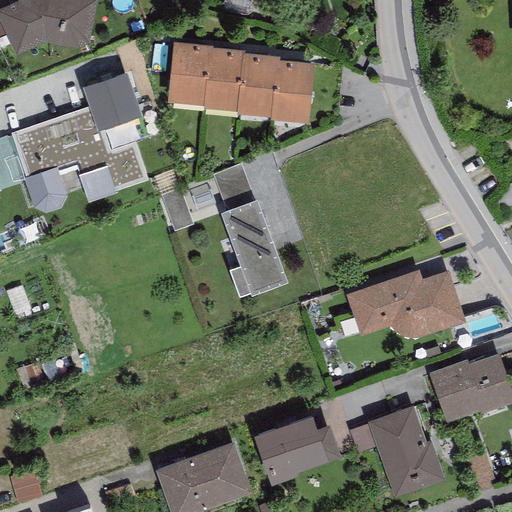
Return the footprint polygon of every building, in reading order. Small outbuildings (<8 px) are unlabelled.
[(95,0),(2,0),(0,1),(0,16),(15,50),(46,33),(78,42),(88,36),(95,0)] [(209,39),(173,35),(167,96),(203,99),(209,41),(209,39)] [(242,44),(209,41),(203,99),(203,102),(236,105),(242,46),(242,44)] [(279,50),(242,46),(236,105),(236,108),(270,111),(274,72),(277,72),(279,53),(279,50)] [(313,56),(279,53),(277,72),(274,72),(270,111),(270,113),(308,116),(313,56)] [(126,65),(82,80),(90,102),(98,123),(101,122),(141,108),(126,65)] [(90,102),(11,129),(26,173),(23,174),(35,204),(46,208),(59,202),(66,191),(83,187),(88,198),(148,178),(135,138),(110,145),(101,122),(98,123),(90,102)] [(185,185),(167,192),(180,227),(198,220),(185,185)] [(238,289),(250,285),(251,288),(286,275),(257,193),(221,206),(240,259),(229,263),(238,289)] [(420,264),(345,288),(361,332),(392,324),(395,328),(398,331),(404,334),(412,334),(421,333),(433,330),(466,318),(448,265),(422,274),(420,264)] [(469,361),(431,374),(431,375),(449,425),(481,414),(482,416),(511,405),(511,385),(501,355),(471,366),(469,361)] [(367,415),(395,493),(445,476),(431,436),(426,438),(413,400),(367,415)] [(313,415),(254,436),(272,485),(299,475),(297,471),(341,456),(330,424),(318,428),(313,415)] [(234,442),(156,470),(170,511),(199,511),(252,493),(234,442)] [(68,511),(95,511),(90,497),(66,505),(68,511)]
